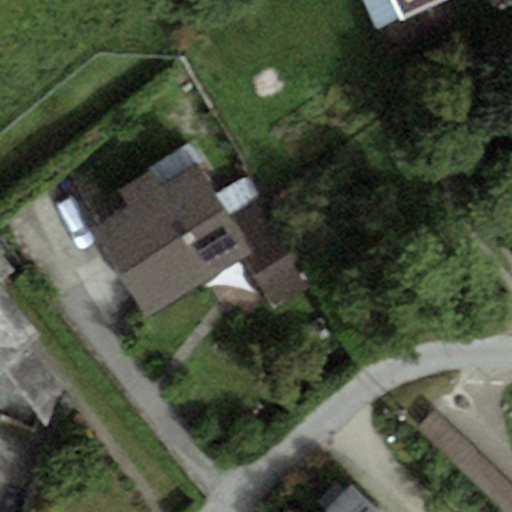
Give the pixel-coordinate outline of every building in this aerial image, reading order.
[(385,0),(397,25),(451,0),(385,0)] [(203,167),(90,221),(135,313),(248,258),(203,167)] [(305,257),(259,279),(274,311),(321,289),(305,257)] [(0,320),(0,344),(12,335),(0,320)] [(511,511),(511,483),(442,414),(425,430),(507,511),(511,511)] [(375,511),(350,486),(323,511),(375,511)]
